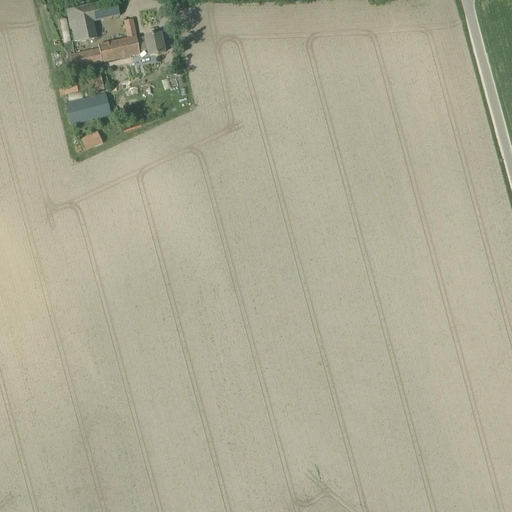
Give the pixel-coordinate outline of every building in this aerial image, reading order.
[(97,38),(93,21),(119,16),(116,0),(109,0),(66,10),(70,29),(71,29),(74,41),(79,40),(80,42),(97,38)] [(164,53),(161,33),(144,37),(145,38),(136,40),(132,20),(124,21),(128,39),(98,45),(99,49),(67,56),(70,70),(139,55),(139,52),(147,50),(148,56),(164,53)] [(100,76),(91,78),(88,79),(90,86),(93,85),(95,92),(104,90),(100,76)] [(61,95),(78,91),(74,78),(58,82),(61,95)] [(70,124),(109,114),(104,95),(65,105),(70,124)] [(85,152),(102,144),(96,132),(79,140),(85,152)]
